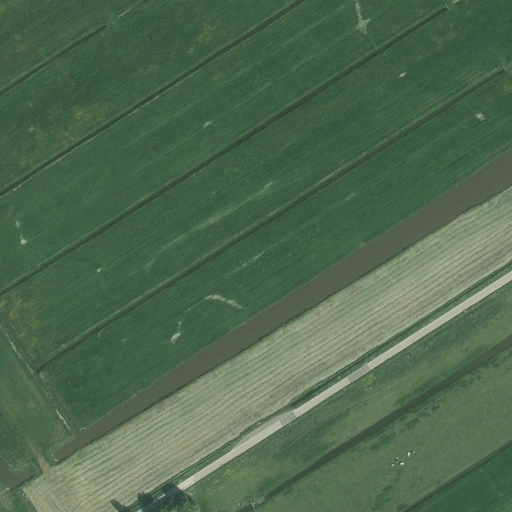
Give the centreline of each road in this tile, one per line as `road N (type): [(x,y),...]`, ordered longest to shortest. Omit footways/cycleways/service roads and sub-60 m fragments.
road 1 (unclassified): [(140,511),(511,273)]
road 2 (track): [(0,394),(76,511)]
